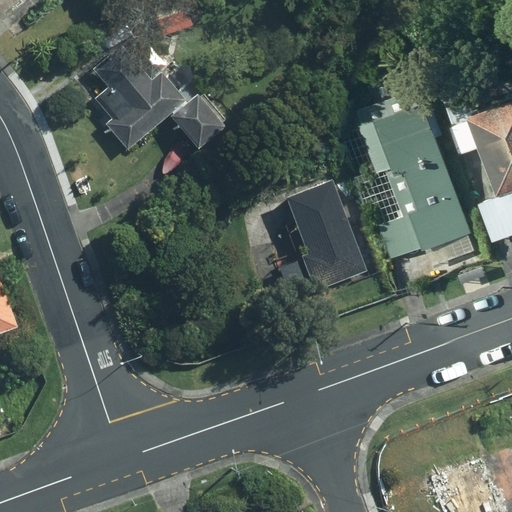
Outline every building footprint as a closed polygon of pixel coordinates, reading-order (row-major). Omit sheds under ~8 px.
[(118,31),(78,65),(95,85),(86,93),(101,111),(91,119),(116,147),(161,109),(192,145),(215,125),(191,96),(181,104),(118,31)] [(390,91),(329,114),(386,263),(473,229),(423,99),(397,110),(390,91)] [(511,105),(471,122),(500,196),(483,202),(498,241),(511,235),(511,105)] [(322,188),(282,203),(304,255),(292,259),(305,290),(356,272),(322,188)] [(0,332),(8,330),(0,306),(0,332)] [(501,511),(480,455),(420,477),(432,511),(501,511)]
